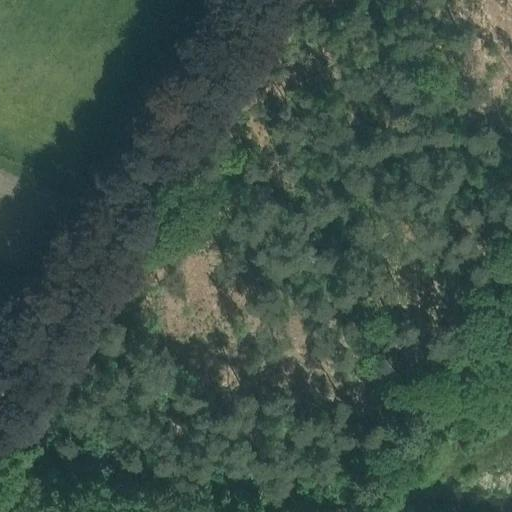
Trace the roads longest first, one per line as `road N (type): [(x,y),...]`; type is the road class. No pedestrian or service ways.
road 1 (track): [(0,399),(135,180)]
road 2 (track): [(0,491),(122,511)]
